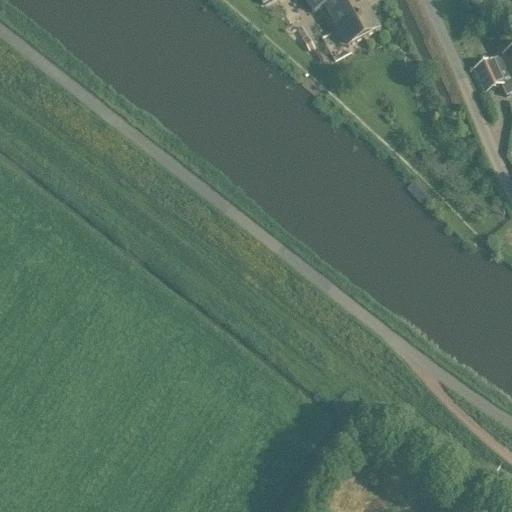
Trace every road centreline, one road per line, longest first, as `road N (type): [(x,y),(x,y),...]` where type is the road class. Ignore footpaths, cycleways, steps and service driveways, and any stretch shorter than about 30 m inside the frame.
road 1 (unclassified): [(511,420),(424,361),(0,29)]
road 2 (unclassified): [(511,190),(425,0)]
